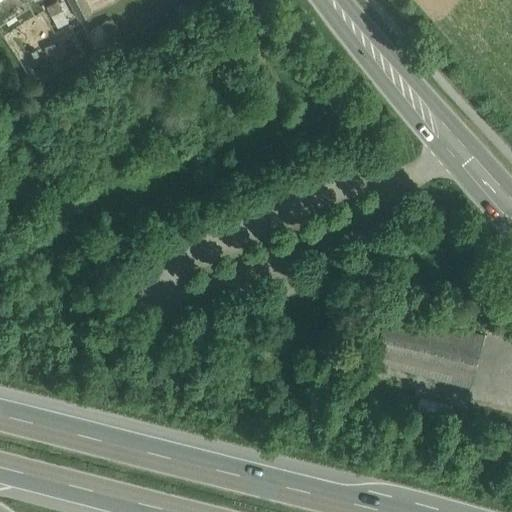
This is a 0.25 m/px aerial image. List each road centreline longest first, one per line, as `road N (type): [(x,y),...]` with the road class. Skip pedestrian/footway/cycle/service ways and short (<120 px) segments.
road 1 (motorway): [(392,511),(0,413)]
road 2 (primary): [(333,0),(511,213)]
road 3 (motorway): [(0,468),(169,511)]
